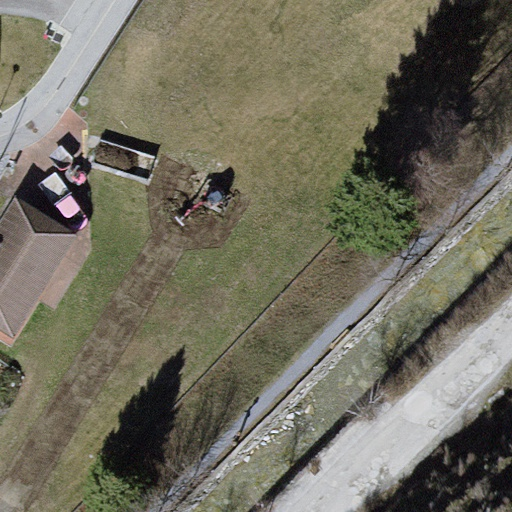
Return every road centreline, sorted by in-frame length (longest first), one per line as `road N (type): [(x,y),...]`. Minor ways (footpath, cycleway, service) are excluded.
road 1 (unclassified): [(511,341),(346,511)]
road 2 (residential): [(0,146),(23,142),(88,65),(128,0)]
